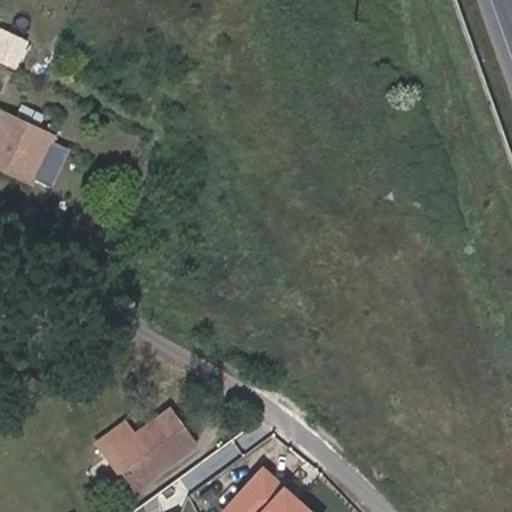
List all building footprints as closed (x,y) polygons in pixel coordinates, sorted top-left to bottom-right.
[(0,62),(12,68),(25,41),(0,29),(0,62)] [(0,171),(28,185),(50,137),(1,114),(0,116),(0,171)] [(162,467),(193,444),(168,409),(133,435),(123,422),(96,442),(106,456),(110,453),(131,482),(159,462),(162,467)] [(131,490),(162,467),(159,462),(131,482),(110,453),(106,456),(131,490)] [(232,506),(236,509),(232,511),(309,511),(297,501),(294,505),(279,493),(282,489),(261,471),(232,506)] [(282,489),(279,493),(294,505),(297,501),(282,489)]
